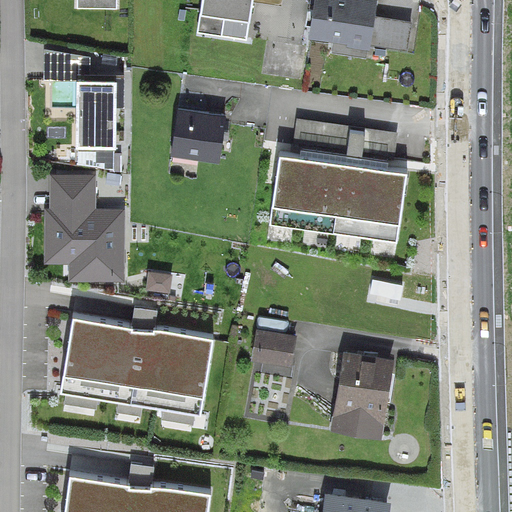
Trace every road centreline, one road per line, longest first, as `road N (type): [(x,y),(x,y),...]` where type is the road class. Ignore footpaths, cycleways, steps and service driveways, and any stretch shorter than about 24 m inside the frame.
road 1 (secondary): [(471,0),(478,511)]
road 2 (residential): [(7,511),(11,0)]
